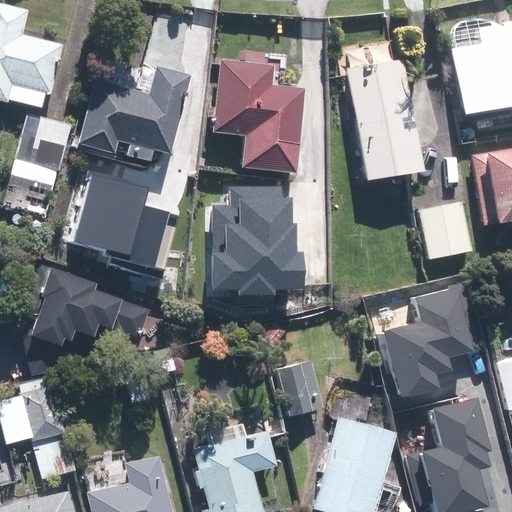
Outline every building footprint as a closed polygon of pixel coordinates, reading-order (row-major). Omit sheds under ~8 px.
[(0,97),(4,99),(5,96),(38,105),(42,91),(48,92),(60,41),(20,32),(26,8),(0,1),(0,97)] [(511,37),(449,48),(460,111),(511,101),(511,37)] [(301,84),(270,81),(272,62),(217,56),(208,129),(242,133),(238,162),(291,168),(301,84)] [(399,56),(343,66),(363,178),(419,168),(399,56)] [(116,137),(128,141),(125,152),(148,158),(151,147),(168,151),(189,73),(153,64),(146,91),(93,77),(76,141),(112,151),(116,137)] [(43,215),(69,122),(27,110),(2,204),(43,215)] [(511,143),(482,149),(482,151),(470,153),(482,224),(511,218),(511,143)] [(468,250),(458,199),(416,208),(427,258),(468,250)] [(162,272),(175,220),(126,207),(113,259),(162,272)] [(28,327),(18,329),(29,373),(75,361),(68,332),(70,324),(90,331),(94,320),(138,335),(148,304),(89,285),(91,280),(39,263),(23,311),(33,314),(28,327)] [(394,402),(442,390),(438,374),(454,370),(451,357),(481,350),(478,338),(482,338),(468,282),(448,286),(449,289),(412,298),(418,323),(377,333),(394,402)] [(174,372),(168,345),(151,349),(157,376),(174,372)] [(320,405),(308,359),(274,368),(287,414),(320,405)] [(17,384),(19,393),(0,398),(0,427),(4,441),(29,434),(41,476),(72,468),(46,376),(17,384)] [(492,450),(478,397),(425,410),(435,448),(405,456),(418,507),(429,504),(431,511),(464,511),(489,506),(480,470),(491,467),(487,451),(492,450)] [(341,511),(368,511),(391,427),(335,412),(310,504),(341,511)] [(261,511),(250,469),(274,462),(265,427),(191,446),(208,508),(199,510),(199,511),(261,511)] [(85,489),(90,511),(169,511),(156,452),(123,459),(127,479),(85,489)] [(0,511),(71,511),(65,488),(0,504),(0,511)]
